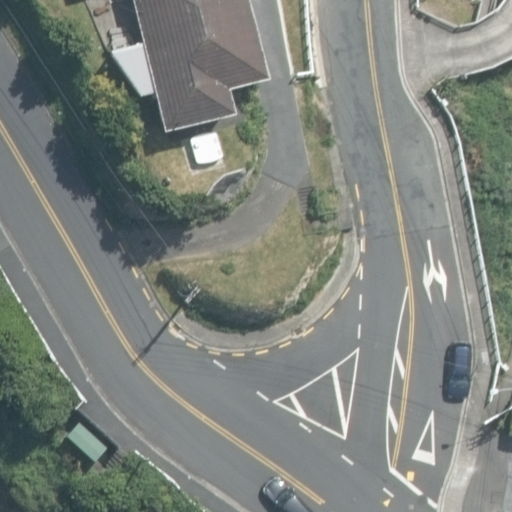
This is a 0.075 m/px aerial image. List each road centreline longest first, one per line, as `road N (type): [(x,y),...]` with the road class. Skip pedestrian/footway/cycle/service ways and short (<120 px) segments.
road 1 (residential): [(189,404),(105,298),(0,113)]
road 2 (residential): [(363,0),(401,274)]
road 3 (residential): [(189,404),(304,361),(367,314),(401,274)]
road 4 (residential): [(401,274),(390,391),(336,511)]
road 5 (residential): [(319,511),(189,404)]
